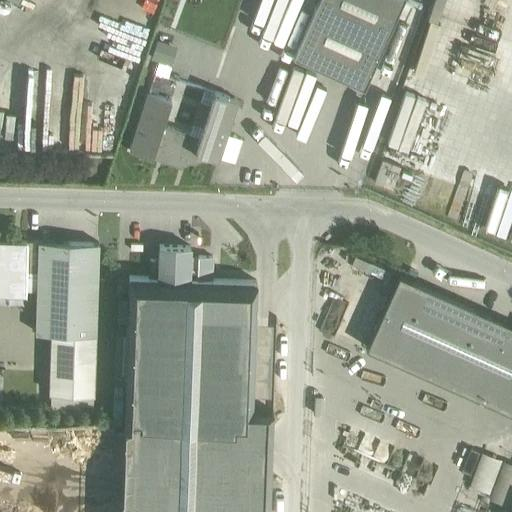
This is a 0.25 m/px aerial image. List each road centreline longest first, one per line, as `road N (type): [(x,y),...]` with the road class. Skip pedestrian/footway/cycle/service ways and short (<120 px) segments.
road 1 (unclassified): [(291,511),(300,207)]
road 2 (unclassified): [(0,200),(300,207)]
road 3 (unclassified): [(300,207),(362,215),(511,278)]
